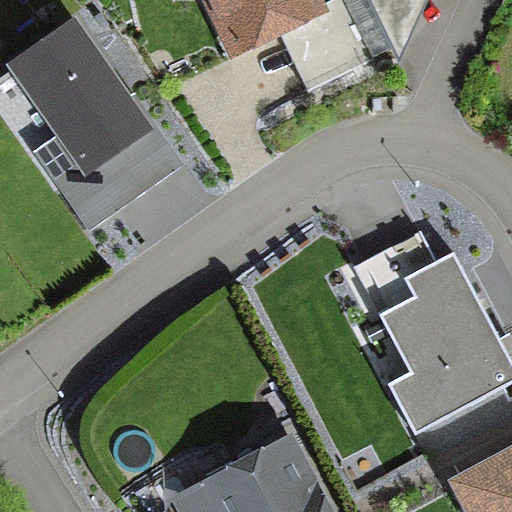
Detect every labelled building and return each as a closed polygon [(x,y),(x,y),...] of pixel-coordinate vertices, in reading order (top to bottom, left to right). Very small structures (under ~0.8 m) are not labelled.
[(295,23),(284,0),(207,0),(231,51),(295,23)] [(418,0),(365,0),(391,54),(418,0)] [(144,130),(69,27),(12,69),(87,171),(144,130)] [(511,383),(511,363),(455,253),(436,263),(422,237),(355,272),(408,375),(389,384),(415,433),(511,383)] [(315,511),(280,446),(205,486),(218,511),(315,511)] [(511,511),(511,457),(463,483),(477,511),(511,511)]
